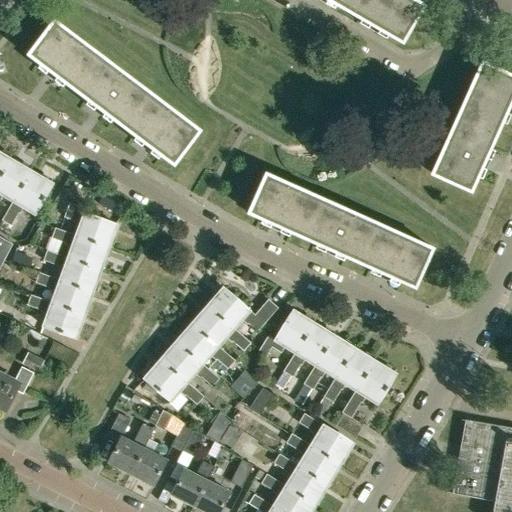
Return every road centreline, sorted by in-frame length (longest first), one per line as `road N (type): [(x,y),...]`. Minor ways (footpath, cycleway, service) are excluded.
road 1 (residential): [(0,102),(242,249),(466,344)]
road 2 (residential): [(292,0),(414,66),(497,1)]
road 3 (residential): [(361,511),(466,344)]
road 4 (residential): [(112,511),(0,455)]
